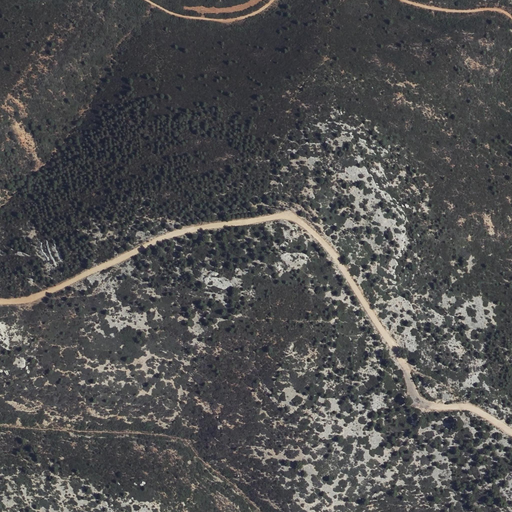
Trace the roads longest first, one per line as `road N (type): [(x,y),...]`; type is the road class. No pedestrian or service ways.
road 1 (track): [(511,431),(477,409),(418,400),(329,250),(294,219),(165,236),(37,296),(0,303)]
road 2 (track): [(0,423),(185,439),(268,511)]
road 3 (track): [(146,0),(221,20),(272,0)]
